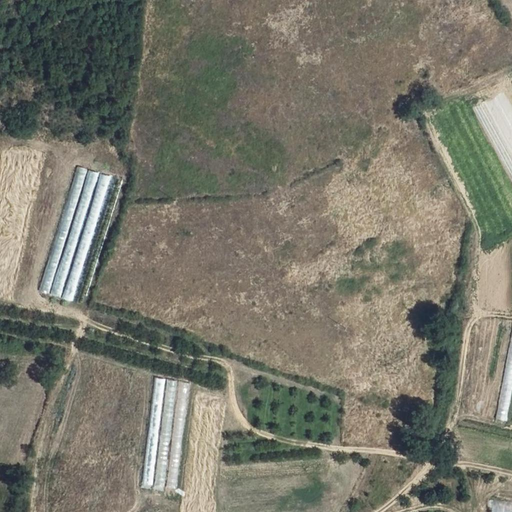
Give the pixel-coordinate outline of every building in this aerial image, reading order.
[(39,291),(72,301),(110,177),(77,167),(39,291)] [(511,327),(494,419),(505,422),(511,383),(511,327)] [(188,382),(168,379),(155,376),(142,485),(156,487),(175,490),(188,382)] [(252,504),(329,501),(327,472),(335,472),(334,460),(219,466),(221,505),(252,503),(252,504)] [(511,511),(511,503),(491,501),(489,511),(511,511)]
